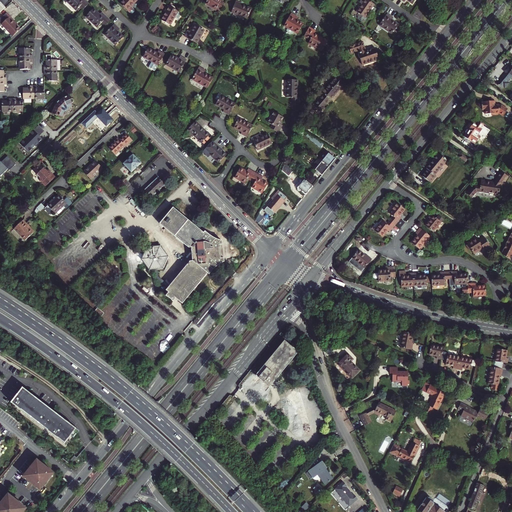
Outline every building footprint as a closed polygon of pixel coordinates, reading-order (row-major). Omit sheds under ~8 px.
[(84,11),(90,4),(86,0),(68,0),(68,1),(77,11),(81,8),(84,11)] [(125,0),(122,4),(132,14),(133,14),(134,13),(135,12),(136,11),(136,10),(133,8),(140,0),(125,0)] [(217,9),(220,11),(225,3),(222,1),(222,0),(208,0),(206,4),(217,10),(217,9)] [(374,3),(369,0),(361,0),(360,2),(362,3),(357,11),(365,17),(374,3)] [(245,19),(250,11),(241,6),(242,4),(236,1),(230,11),(245,19)] [(167,12),(163,20),(171,25),(175,18),(179,20),(183,13),(169,5),(166,11),(167,12)] [(106,27),(112,21),(103,13),(101,15),(95,9),(87,17),(98,28),(102,23),(106,27)] [(388,12),(380,24),(392,33),(399,24),(392,19),(393,17),(388,12)] [(18,30),(15,26),(10,21),(11,20),(7,16),(5,13),(0,18),(0,24),(4,28),(3,29),(11,37),(18,30)] [(294,31),(298,33),(303,23),(296,19),(298,17),(292,13),(284,25),(288,28),(287,30),(287,33),(290,34),(292,33),(294,31)] [(189,29),(185,35),(197,43),(205,29),(195,23),(191,30),(189,29)] [(105,35),(116,46),(124,38),(118,32),(120,30),(115,25),(105,35)] [(316,31),(309,27),(304,36),(310,40),(308,43),(322,51),(327,41),(314,33),(316,31)] [(351,53),(354,52),(358,50),(359,53),(358,54),(362,65),(379,59),(375,48),(366,51),(363,42),(349,47),(351,53)] [(156,70),(159,64),(161,61),(166,53),(160,50),(158,52),(150,47),(145,56),(153,61),(150,67),(156,70)] [(20,48),(20,59),(33,59),(33,55),(30,55),(30,48),(20,48)] [(167,64),(180,72),(187,60),(181,56),(180,59),(173,55),(167,64)] [(30,62),(33,62),(33,59),(20,59),(20,70),(30,69),(30,62)] [(44,66),(44,71),(57,71),(57,70),(60,70),(60,61),(57,61),(46,60),(46,66),(44,66)] [(499,85),(502,88),(504,89),(508,84),(506,82),(507,80),(508,81),(511,77),(511,65),(508,67),(509,68),(507,70),(506,70),(505,71),(506,72),(505,73),(504,72),(500,77),(501,78),(497,83),(496,82),(495,84),(498,86),(499,85)] [(193,79),(208,88),(213,78),(205,73),(206,71),(200,67),(193,79)] [(57,81),(57,71),(44,71),(44,74),(46,74),(46,81),(57,81)] [(314,104),(321,110),(330,100),(331,101),(345,84),(337,76),(322,93),(323,94),(322,96),(322,95),(314,104)] [(287,80),(287,97),(292,97),(292,105),(301,105),(301,97),(298,97),(298,80),(287,80)] [(30,89),(23,89),(23,98),(23,100),(35,99),(34,86),(30,86),(30,89)] [(38,89),(38,86),(34,86),(35,99),(46,99),(45,89),(38,89)] [(63,98),(55,106),(56,107),(53,114),(63,118),(65,111),(67,112),(69,109),(68,108),(74,106),(73,104),(74,104),(74,103),(75,101),(75,100),(75,99),(74,98),(73,98),(72,98),(71,98),(70,96),(66,98),(66,97),(63,98)] [(224,112),(230,116),(236,105),(222,97),(217,105),(225,110),(224,112)] [(17,98),(13,99),(14,112),(24,112),(23,100),(18,101),(17,98)] [(14,112),(13,99),(10,99),(10,101),(2,101),(3,112),(14,112)] [(482,103),(482,104),(479,105),(481,112),(483,111),(484,116),(490,115),(491,116),(496,115),(497,113),(502,117),(506,110),(500,106),(493,104),(490,105),(489,105),(488,105),(487,104),(486,103),(482,103)] [(82,124),(86,129),(98,118),(106,127),(114,119),(103,109),(98,114),(95,111),(82,124)] [(272,125),(270,128),(279,133),(282,126),(280,124),(284,118),(274,112),(268,123),(272,125)] [(241,134),(247,138),(253,126),(240,119),(235,127),(243,132),(241,134)] [(477,125),(474,123),(473,124),(471,124),(470,125),(469,126),(470,127),(469,129),(469,130),(465,136),(475,144),(481,135),(479,134),(483,128),(482,127),(484,124),(482,123),(483,123),(480,121),(480,122),(479,121),(477,125)] [(197,122),(188,131),(193,136),(195,135),(203,144),(211,136),(203,127),(202,128),(197,122)] [(39,126),(20,144),(29,153),(42,139),(39,136),(44,131),(39,126)] [(252,138),(258,150),(272,143),(268,134),(260,138),(259,135),(252,138)] [(119,139),(109,148),(115,155),(125,146),(126,147),(133,140),(127,135),(121,141),(119,139)] [(323,144),(310,136),(308,139),(320,148),(323,144)] [(213,143),(207,149),(212,154),(211,155),(219,163),(227,155),(219,147),(218,148),(213,143)] [(321,161),(328,167),(335,159),(328,153),(321,161)] [(426,168),(428,169),(422,176),(431,183),(437,175),(435,174),(447,160),(439,153),(426,168)] [(128,160),(124,164),(131,172),(135,169),(136,170),(139,166),(138,166),(140,163),(133,155),(130,155),(128,157),(128,160)] [(0,176),(5,172),(6,173),(16,165),(8,156),(2,162),(1,161),(0,162),(0,176)] [(102,168),(95,160),(83,171),(90,179),(102,168)] [(314,170),(321,175),(328,167),(321,161),(319,160),(315,165),(317,167),(314,170)] [(40,180),(46,185),(55,176),(49,170),(46,169),(40,163),(33,170),(40,177),(40,180)] [(293,170),(285,163),(283,167),(282,171),(289,176),(293,170)] [(248,180),(251,182),(256,173),(248,169),(247,172),(241,168),(235,178),(245,184),(248,180)] [(494,182),(491,183),(491,184),(487,185),(487,183),(481,184),(483,191),(477,192),(475,196),(474,196),(472,202),(479,205),(482,198),(483,196),(485,196),(485,198),(494,196),(494,195),(498,194),(499,196),(502,196),(503,194),(501,184),(503,184),(504,181),(506,182),(509,177),(502,171),(494,182)] [(263,178),(256,173),(251,182),(254,184),(252,188),(263,194),(268,184),(262,180),(263,178)] [(300,191),(305,195),(312,186),(302,177),(301,179),(303,181),(298,186),(297,188),(297,189),(298,190),(299,191),(300,191)] [(158,178),(144,190),(151,198),(165,185),(158,178)] [(295,186),(297,188),(298,186),(303,181),(301,179),(295,186)] [(129,186),(126,183),(123,180),(119,184),(125,190),(129,186)] [(272,200),(266,207),(267,208),(264,211),(269,216),(272,212),(273,213),(279,206),(284,201),(286,197),(278,191),(271,199),(272,200)] [(53,200),(52,199),(46,205),(55,213),(66,203),(59,195),(53,200)] [(393,219),(390,224),(387,228),(383,225),(376,236),(384,241),(389,233),(391,235),(401,219),(399,218),(403,211),(395,206),(388,216),(393,219)] [(224,262),(224,258),(220,259),(219,245),(222,245),(222,242),(214,239),(211,237),(207,235),(205,232),(204,234),(174,208),(160,224),(189,249),(192,248),(193,261),(190,262),(170,285),(157,275),(156,269),(161,269),(168,257),(160,246),(146,247),(141,258),(148,270),(154,269),(154,276),(168,287),(165,290),(181,304),(207,274),(209,275),(211,272),(215,269),(221,264),(224,262)] [(430,219),(425,225),(433,231),(443,218),(439,215),(436,218),(431,213),(428,217),(430,219)] [(260,214),(257,221),(260,224),(265,219),(260,214)] [(26,225),(22,220),(12,229),(23,241),(31,233),(25,226),(26,225)] [(418,235),(411,243),(419,249),(430,236),(420,228),(415,233),(418,235)] [(511,233),(511,236),(509,234),(506,240),(508,241),(507,244),(507,245),(504,251),(503,253),(504,255),(505,256),(511,261),(511,233)] [(467,243),(468,244),(467,245),(469,250),(471,248),(474,253),(483,248),(485,251),(491,247),(484,236),(479,240),(478,238),(473,241),(473,239),(467,243)] [(353,265),(366,273),(373,262),(368,259),(367,260),(359,255),(353,265)] [(396,275),(395,266),(386,266),(386,269),(377,269),(377,281),(391,281),(390,275),(396,275)] [(418,271),(413,271),(409,271),(409,274),(406,274),(405,269),(399,270),(399,281),(401,281),(401,283),(401,284),(427,284),(426,274),(418,274),(418,271)] [(440,274),(431,274),(432,285),(445,284),(445,278),(455,278),(455,287),(456,287),(456,288),(460,288),(460,287),(462,287),(462,293),(473,293),(473,296),(486,295),(486,285),(477,285),(477,283),(468,283),(467,273),(459,273),(458,271),(440,271),(440,274)] [(95,306),(89,314),(95,319),(98,315),(102,311),(95,306)] [(400,337),(397,353),(408,355),(410,348),(408,348),(409,339),(400,337)] [(284,344),(247,388),(261,400),(270,390),(268,389),(272,384),(273,385),(298,356),(284,344)] [(427,350),(426,359),(434,361),(434,364),(438,364),(440,352),(427,350)] [(497,352),(496,364),(504,366),(508,366),(509,361),(506,361),(507,353),(497,352)] [(354,365),(356,364),(351,356),(340,364),(351,382),(361,376),(354,365)] [(449,359),(447,369),(455,370),(455,373),(464,374),(465,372),(473,373),(474,363),(449,359)] [(399,370),(399,365),(390,365),(390,372),(393,372),(393,380),(403,380),(403,384),(409,383),(409,369),(399,370)] [(504,372),(495,371),(492,370),(490,387),(493,387),(493,393),(501,394),(501,388),(500,388),(501,379),(503,379),(504,372)] [(426,401),(422,407),(429,411),(432,405),(436,407),(441,399),(442,400),(444,395),(443,395),(446,389),(440,385),(438,388),(435,386),(436,385),(430,382),(426,389),(431,392),(430,395),(431,396),(427,402),(426,401)] [(18,393),(11,401),(65,443),(75,429),(55,413),(56,412),(26,388),(21,395),(18,393)] [(298,392),(284,396),(287,409),(290,410),(287,415),(287,417),(288,419),(294,422),(292,425),(296,438),(310,433),(298,392)] [(470,408),(470,407),(461,402),(458,409),(464,412),(461,416),(474,423),(478,416),(486,420),(490,412),(481,408),(479,412),(470,408)] [(387,419),(392,421),(397,411),(380,403),(376,410),(383,414),(388,416),(387,419)] [(365,426),(366,426),(372,423),(369,417),(368,414),(367,413),(360,417),(365,426)] [(394,443),(391,448),(396,451),(396,450),(408,455),(407,457),(411,459),(416,451),(419,445),(418,445),(413,442),(412,442),(407,451),(401,448),(399,448),(400,446),(394,443)] [(37,486),(39,488),(43,487),(53,474),(53,470),(40,460),(36,460),(26,474),(26,477),(28,479),(29,479),(30,479),(31,480),(32,480),(32,481),(34,482),(35,483),(36,484),(37,485),(37,486)] [(322,461),(306,472),(311,479),(318,474),(325,484),(333,479),(325,468),(327,467),(322,461)] [(344,482),(335,489),(350,506),(358,499),(355,495),(354,496),(346,487),(347,486),(344,482)] [(485,485),(478,482),(469,507),(475,510),(479,501),(480,501),(483,493),(482,492),(485,485)] [(403,490),(396,486),(393,493),(400,496),(403,490)] [(0,511),(20,511),(26,505),(9,492),(6,495),(6,496),(6,497),(5,498),(3,501),(1,503),(0,504),(0,511)] [(511,497),(507,496),(502,511),(504,511),(507,511),(509,508),(511,498),(511,497)] [(427,498),(424,502),(421,505),(419,509),(420,510),(421,511),(450,511),(448,510),(447,511),(445,511),(442,510),(442,507),(439,505),(437,506),(433,503),(433,502),(434,501),(434,499),(430,497),(428,497),(427,498)]
